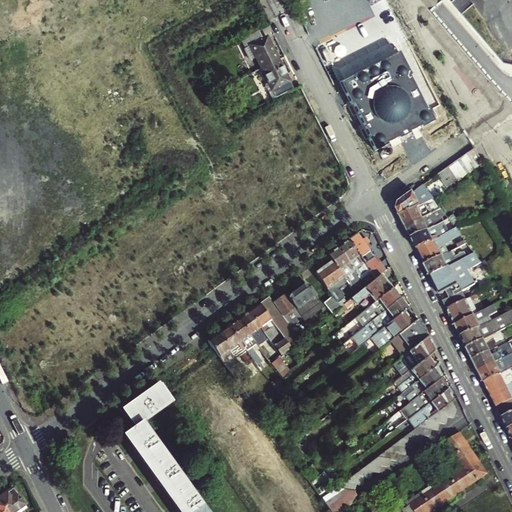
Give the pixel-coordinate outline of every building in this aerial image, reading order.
[(262,39),(259,31),(241,40),(245,48),(249,46),(261,69),(278,59),(269,41),(266,43),(263,38),(262,39)] [(399,53),(340,82),(368,139),(366,140),(373,153),(433,122),(399,53)] [(293,89),(278,59),(261,69),(268,83),(276,98),(293,89)] [(276,98),(268,83),(265,84),(273,99),(276,98)] [(476,168),(483,163),(474,148),(468,153),(476,168)] [(476,168),(468,153),(462,157),(470,172),(476,168)] [(470,172),(462,157),(456,162),(464,176),(470,172)] [(456,162),(448,167),(457,181),(464,176),(456,162)] [(457,181),(448,167),(438,175),(446,188),(457,181)] [(433,198),(424,185),(398,203),(397,210),(399,216),(433,198)] [(433,198),(399,216),(405,227),(423,218),(441,209),(433,198)] [(405,227),(411,238),(429,229),(435,226),(433,222),(432,221),(434,220),(432,217),(437,214),(438,217),(440,216),(442,218),(439,219),(437,220),(439,224),(448,219),(441,209),(423,218),(405,227)] [(456,229),(448,219),(439,224),(435,226),(429,229),(411,238),(416,249),(456,229)] [(416,249),(424,264),(445,254),(466,243),(464,240),(456,244),(456,243),(448,247),(449,248),(446,250),(443,244),(460,235),(456,229),(416,249)] [(347,240),(368,269),(370,271),(376,279),(381,275),(386,271),(379,262),(378,263),(365,246),(361,241),(356,234),(347,240)] [(347,240),(337,247),(358,276),(368,269),(347,240)] [(327,254),(332,260),(343,276),(356,294),(366,287),(360,279),(358,276),(337,247),(327,254)] [(448,259),(445,254),(424,264),(429,275),(457,261),(466,257),(473,253),(470,249),(448,259)] [(472,268),(480,262),(473,253),(466,257),(472,268)] [(343,276),(332,260),(315,272),(331,295),(338,290),(333,284),(343,276)] [(466,288),(463,280),(464,279),(464,277),(465,276),(464,274),(463,273),(462,272),(460,272),(459,272),(456,267),(459,265),(457,261),(429,275),(439,294),(447,290),(450,297),(442,301),(446,309),(464,300),(460,291),(466,288)] [(370,271),(368,269),(358,276),(360,279),(370,271)] [(381,275),(376,279),(366,287),(356,294),(343,305),(348,312),(368,296),(373,303),(391,288),(381,275)] [(288,297),(302,317),(305,320),(305,321),(323,307),(320,303),(306,284),(288,297)] [(391,288),(373,303),(362,311),(370,321),(399,298),(391,288)] [(478,293),(464,300),(446,309),(454,325),(479,313),(472,300),(479,296),(478,293)] [(285,294),(273,303),(287,322),(294,317),(299,324),(305,320),(302,317),(288,297),(285,294)] [(340,307),(332,296),(322,303),(325,306),(331,315),(340,307)] [(269,297),(259,304),(273,324),(279,331),(290,347),(300,339),(287,322),(273,303),(269,297)] [(378,331),(404,311),(407,308),(399,298),(370,321),(350,338),(357,348),(359,346),(378,331)] [(259,304),(248,311),(268,338),(270,341),(280,355),(290,347),(279,331),(273,324),(259,304)] [(454,325),(460,336),(485,324),(482,318),(497,310),(494,305),(479,313),(454,325)] [(460,336),(466,348),(484,339),(492,335),(502,330),(511,324),(511,309),(485,324),(460,336)] [(268,338),(248,311),(238,319),(258,346),(268,338)] [(389,341),(413,322),(404,311),(378,331),(359,346),(362,350),(375,341),(374,340),(380,335),(387,343),(389,341)] [(418,318),(413,322),(389,341),(402,357),(427,337),(418,318)] [(238,319),(228,326),(246,351),(253,361),(260,371),(270,363),(263,354),(256,359),(251,351),(258,346),(238,319)] [(246,351),(228,326),(218,333),(236,359),(246,351)] [(492,335),(484,339),(486,343),(494,339),(496,343),(506,338),(502,330),(492,335)] [(208,341),(226,366),(236,359),(218,333),(208,341)] [(434,351),(427,337),(402,357),(392,365),(402,376),(410,370),(427,356),(434,351)] [(466,348),(472,360),(503,344),(508,341),(506,338),(496,343),(494,339),(486,343),(484,339),(466,348)] [(472,360),(478,371),(511,354),(510,351),(507,352),(503,344),(472,360)] [(478,371),(483,382),(511,367),(511,354),(478,371)] [(273,362),(283,376),(292,369),(281,355),(273,362)] [(427,356),(410,370),(413,374),(397,387),(401,393),(410,386),(435,366),(427,356)] [(260,371),(253,361),(249,364),(256,374),(260,371)] [(187,362),(179,367),(188,380),(196,374),(187,362)] [(441,378),(435,366),(410,386),(416,393),(418,396),(441,378)] [(511,367),(483,382),(489,393),(511,381),(511,367)] [(247,375),(238,382),(241,386),(250,379),(247,375)] [(446,389),(441,378),(418,396),(416,397),(419,400),(421,403),(429,397),(432,401),(446,389)] [(511,381),(489,393),(496,407),(511,398),(511,381)] [(170,401),(159,384),(123,410),(134,427),(125,434),(180,511),(205,511),(141,422),(170,401)] [(452,401),(446,389),(432,401),(424,407),(418,413),(424,421),(426,420),(434,414),(451,401),(452,401)] [(282,391),(279,394),(287,404),(290,401),(282,391)] [(404,396),(401,393),(395,398),(398,401),(404,396)] [(424,407),(432,401),(429,397),(421,403),(424,407)] [(511,398),(496,407),(507,429),(511,426),(511,398)] [(434,414),(447,417),(454,418),(455,411),(451,401),(434,414)] [(413,409),(411,406),(409,403),(402,409),(406,414),(413,409)] [(426,420),(438,423),(445,424),(447,417),(434,414),(426,420)] [(417,418),(415,415),(407,421),(409,424),(417,418)] [(437,430),(438,423),(426,420),(424,421),(417,427),(430,429),(437,430)] [(429,436),(430,429),(417,427),(409,433),(422,435),(429,436)] [(459,432),(445,442),(450,449),(454,455),(468,446),(459,432)] [(401,439),(414,441),(421,442),(422,435),(409,433),(401,439)] [(392,446),(405,448),(413,449),(414,441),(401,439),(392,446)] [(450,449),(445,442),(433,450),(442,464),(450,458),(446,451),(450,449)] [(404,455),(405,448),(392,446),(384,452),(397,454),(404,455)] [(478,460),(468,446),(454,455),(463,469),(478,460)] [(454,455),(450,449),(446,451),(450,458),(454,455)] [(376,458),(390,461),(396,462),(397,454),(384,452),(376,458)] [(389,467),(390,461),(376,458),(368,463),(380,465),(389,467)] [(463,469),(472,483),(486,473),(478,460),(463,469)] [(378,473),(380,465),(368,463),(360,470),(372,472),(378,473)] [(460,491),(472,483),(463,469),(450,477),(460,491)] [(370,479),(372,472),(360,470),(352,476),(363,478),(370,479)] [(450,477),(448,474),(441,478),(443,482),(450,477)] [(345,481),(356,483),(362,484),(363,478),(352,476),(345,481)] [(437,486),(446,500),(460,491),(450,477),(443,482),(437,486)] [(355,491),(356,483),(345,481),(337,487),(355,491)] [(446,500),(437,486),(434,483),(421,492),(424,495),(433,509),(446,500)] [(340,511),(361,498),(355,491),(337,487),(322,498),(331,511),(340,511)] [(0,497),(0,500),(8,511),(13,511),(24,505),(12,488),(0,497)] [(424,495),(421,492),(405,502),(407,506),(410,505),(424,495)] [(424,495),(410,505),(414,511),(428,511),(433,509),(424,495)] [(8,511),(0,500),(0,511),(8,511)]
